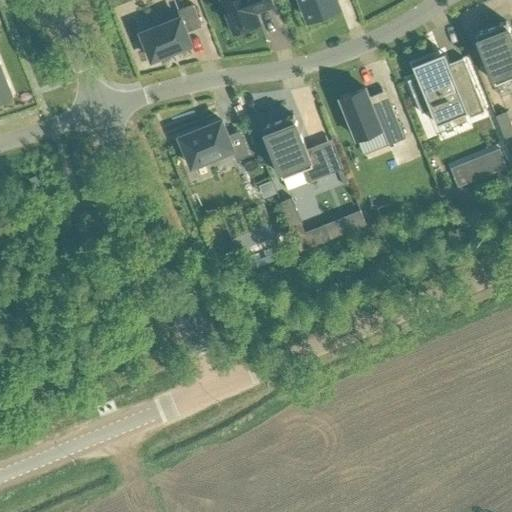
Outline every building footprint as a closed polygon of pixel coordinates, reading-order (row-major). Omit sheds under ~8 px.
[(220,0),(234,33),(260,23),(256,13),(274,6),(271,0),(220,0)] [(334,0),(301,0),(309,20),(338,8),(334,0)] [(182,20),(143,35),(153,61),(193,46),(188,34),(203,29),(195,6),(179,12),(182,20)] [(511,34),(507,21),(476,33),(496,83),(511,76),(511,34)] [(444,52),(413,65),(417,76),(408,80),(421,113),(431,109),(437,124),(468,112),(470,117),(485,110),(463,57),(449,63),(444,52)] [(0,60),(0,97),(13,93),(0,60)] [(366,87),(340,97),(357,138),(382,128),(388,145),(405,138),(392,104),(375,111),(366,87)] [(511,123),(507,111),(496,115),(506,141),(511,138),(511,123)] [(294,114),(263,127),(283,176),(302,168),(308,182),(333,172),(321,143),(307,148),(294,114)] [(222,120),(180,136),(192,166),(233,149),(236,159),(249,154),(240,131),(228,136),(222,120)] [(500,150),(471,162),(477,178),(507,166),(500,150)] [(291,197),(280,201),(291,227),(302,223),(291,197)] [(361,209),(325,223),(331,238),(367,223),(361,209)] [(232,239),(217,245),(221,254),(236,248),(232,239)]
